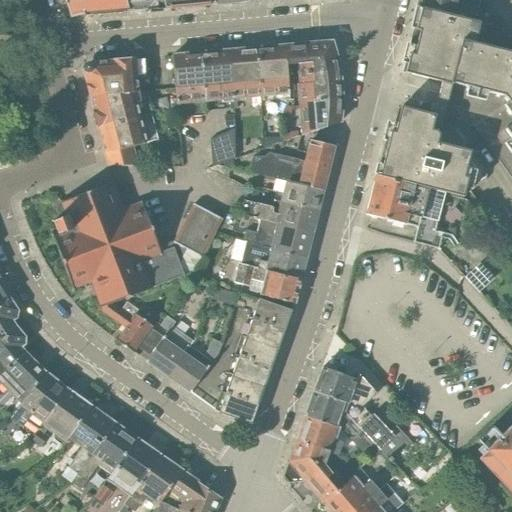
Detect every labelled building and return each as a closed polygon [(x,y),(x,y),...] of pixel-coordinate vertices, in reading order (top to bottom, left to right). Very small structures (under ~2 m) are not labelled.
[(127,12),(124,0),(63,0),(65,7),(69,6),(72,16),(81,14),(82,18),(127,13),(127,12)] [(165,9),(162,0),(124,0),(127,12),(146,10),(146,11),(165,9)] [(162,0),(165,9),(165,10),(214,5),(213,0),(162,0)] [(419,9),(480,22),(503,28),(482,0),(419,0),(417,8),(419,9)] [(480,22),(419,9),(402,73),(441,82),(433,116),(400,108),(398,116),(394,132),(388,131),(377,176),(417,187),(443,195),(463,199),(468,178),(463,177),(470,151),(437,143),(441,127),(444,118),(453,83),(503,96),(511,108),(511,123),(505,129),(511,139),(511,52),(475,43),(480,22)] [(301,76),(338,73),(332,43),(285,47),(287,66),(300,65),(301,76)] [(257,50),(261,96),(289,94),(287,66),(285,47),(273,48),(257,50)] [(228,52),(231,99),(261,96),(257,50),(239,51),(239,50),(228,52)] [(201,54),(205,101),(231,99),(228,52),(216,53),(201,54)] [(206,117),(205,101),(201,54),(183,56),(183,55),(172,56),(175,89),(175,97),(176,105),(177,105),(178,119),(206,117)] [(89,97),(145,92),(137,92),(137,85),(148,84),(146,59),(134,60),(134,59),(111,61),(111,62),(89,64),(83,71),(89,97)] [(338,73),(301,76),(302,87),(298,87),(299,105),(341,102),(341,93),(340,83),(338,73)] [(98,129),(151,116),(145,92),(89,97),(93,111),(92,111),(97,129),(98,129)] [(302,137),(340,124),(341,110),(341,102),(299,105),(302,137)] [(151,116),(98,129),(108,167),(136,168),(131,147),(157,140),(151,116)] [(235,158),(233,137),(232,130),(210,139),(212,159),(213,166),(235,158)] [(248,173),(274,180),(323,191),(334,147),(311,141),(306,164),(267,154),(267,157),(251,158),(248,173)] [(228,179),(230,168),(217,165),(207,168),(228,179)] [(417,187),(377,176),(375,176),(370,196),(365,215),(418,228),(414,243),(439,250),(443,234),(434,231),(443,195),(417,187)] [(323,191),(274,180),(271,191),(277,192),(273,208),(282,210),(284,203),(318,210),(323,191)] [(137,348),(142,351),(155,332),(150,328),(152,326),(136,315),(140,310),(127,301),(121,310),(115,306),(184,275),(190,277),(201,257),(199,255),(220,217),(196,206),(174,249),(160,254),(140,204),(123,211),(112,183),(60,203),(65,217),(52,222),(56,233),(51,235),(72,289),(91,282),(102,311),(126,328),(116,341),(133,353),(137,348)] [(240,215),(274,224),(313,233),(318,210),(284,203),(282,210),(273,208),(244,200),(240,215)] [(272,251),(306,259),(313,233),(274,224),(271,237),(254,233),(251,242),(272,248),(272,251)] [(266,272),(301,280),(306,259),(272,251),(272,248),(251,242),(250,244),(240,241),(239,248),(252,252),(251,254),(269,259),(267,264),(259,261),(258,269),(266,271),(266,272)] [(295,304),(301,280),(266,272),(266,271),(258,269),(238,264),(235,278),(233,278),(231,284),(250,288),(252,280),(263,283),(258,299),(295,304)] [(479,291),(489,281),(477,269),(466,279),(479,291)] [(0,306),(11,302),(0,283),(0,306)] [(213,298),(235,306),(239,295),(215,288),(213,298)] [(239,295),(235,306),(254,313),(252,318),(285,330),(292,311),(239,295)] [(0,306),(0,338),(16,328),(11,321),(16,318),(17,312),(11,302),(0,306)] [(168,378),(193,341),(173,327),(176,323),(166,316),(159,326),(167,332),(163,337),(155,332),(142,351),(150,357),(146,362),(168,378)] [(285,330),(252,318),(246,337),(278,349),(285,330)] [(16,328),(0,338),(0,376),(27,354),(21,348),(24,345),(24,339),(16,328)] [(278,349),(246,337),(239,357),(272,368),(278,349)] [(193,342),(193,341),(168,378),(190,394),(221,349),(223,344),(211,340),(208,350),(204,356),(190,346),(193,342)] [(27,354),(0,376),(0,399),(11,389),(22,401),(44,372),(27,354)] [(272,368),(239,357),(232,374),(265,386),(272,368)] [(322,368),(314,392),(349,405),(345,413),(380,450),(390,462),(411,442),(396,427),(391,432),(373,414),(371,416),(362,406),(376,394),(362,378),(359,381),(322,368)] [(44,372),(22,401),(23,401),(14,414),(9,420),(16,425),(21,419),(38,431),(67,391),(46,374),(44,372)] [(265,386),(232,374),(226,394),(258,405),(265,386)] [(67,391),(38,431),(29,443),(39,449),(47,438),(43,435),(47,430),(64,443),(90,407),(67,391)] [(349,405),(314,392),(305,417),(338,429),(339,430),(340,430),(369,460),(380,450),(345,413),(349,405)] [(258,405),(226,394),(219,413),(251,425),(258,405)] [(90,407),(64,443),(65,443),(68,439),(82,448),(68,467),(75,472),(112,423),(90,407)] [(338,429),(305,417),(304,419),(302,422),(300,427),(300,429),(296,441),(329,454),(338,457),(343,444),(335,441),(339,430),(338,429)] [(112,423),(75,472),(73,475),(76,476),(70,484),(80,491),(97,466),(110,475),(135,439),(112,423)] [(511,427),(485,451),(487,452),(479,460),(511,495),(511,427)] [(135,439),(110,475),(105,482),(128,498),(158,455),(135,439)] [(329,454),(296,441),(283,478),(283,480),(284,482),(285,483),(287,484),(289,483),(304,481),(323,503),(338,491),(326,478),(332,474),(324,466),(329,454)] [(158,455),(128,498),(123,505),(124,506),(119,511),(124,511),(127,508),(132,511),(135,511),(139,506),(140,507),(144,501),(156,509),(160,503),(167,493),(182,471),(158,455)] [(352,478),(338,491),(323,503),(326,506),(324,509),(326,511),(353,511),(378,490),(360,469),(352,478)] [(182,471),(167,493),(181,502),(178,510),(183,511),(214,511),(221,499),(182,471)] [(386,483),(378,490),(353,511),(393,511),(403,504),(386,483)] [(103,504),(111,492),(103,486),(95,498),(103,504)] [(160,503),(156,509),(153,511),(183,511),(178,510),(160,503)]
